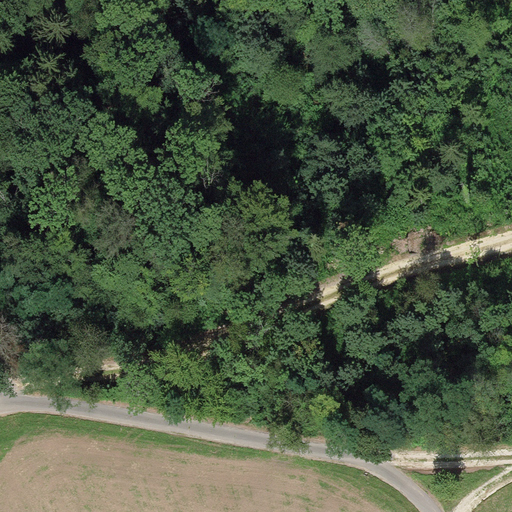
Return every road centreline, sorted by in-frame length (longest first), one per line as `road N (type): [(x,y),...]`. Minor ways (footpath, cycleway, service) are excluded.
road 1 (track): [(511,237),(336,295),(174,361),(21,384),(0,395)]
road 2 (track): [(0,403),(367,459)]
road 3 (track): [(367,459),(511,456)]
